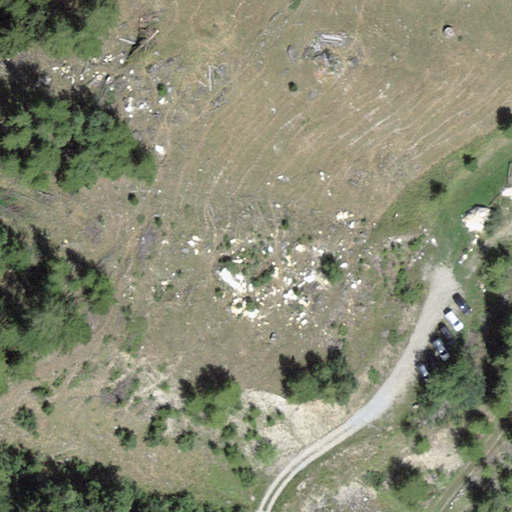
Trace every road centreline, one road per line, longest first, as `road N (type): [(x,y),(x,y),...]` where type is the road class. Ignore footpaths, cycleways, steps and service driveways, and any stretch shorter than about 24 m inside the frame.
road 1 (track): [(263,511),(292,467),(384,395),(482,249),(511,235)]
road 2 (track): [(511,404),(435,511)]
